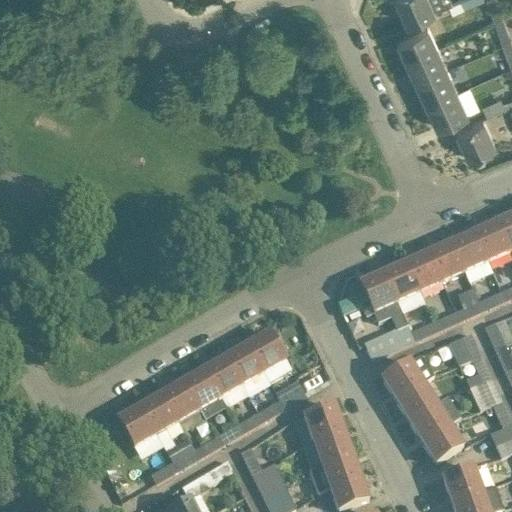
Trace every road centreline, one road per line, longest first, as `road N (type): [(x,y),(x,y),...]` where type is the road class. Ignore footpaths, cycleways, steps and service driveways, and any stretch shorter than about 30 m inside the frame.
road 1 (residential): [(55,408),(303,275)]
road 2 (residential): [(420,511),(303,275)]
road 3 (residential): [(423,218),(336,0)]
road 4 (residential): [(303,275),(423,218)]
road 5 (residential): [(151,0),(171,25),(195,29),(263,0)]
road 6 (residential): [(55,408),(0,298)]
